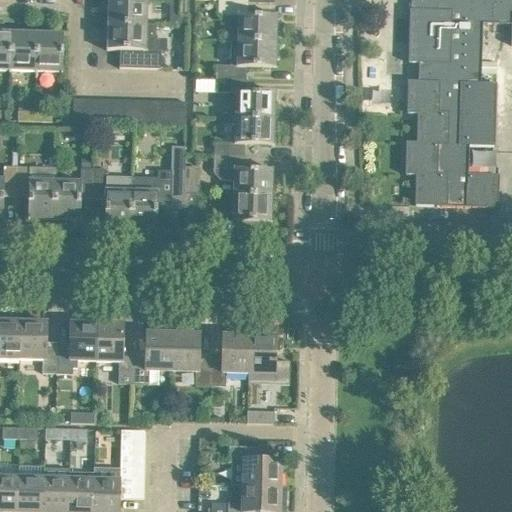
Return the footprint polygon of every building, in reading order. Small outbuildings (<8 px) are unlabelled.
[(148,26),(148,1),(114,0),(107,0),(107,25),(148,26)] [(435,208),(498,210),(499,177),(468,176),(469,148),(495,148),(497,85),(481,85),(483,25),(511,26),(511,47),(511,46),(511,0),(420,0),(420,11),(410,11),(408,64),(419,64),(418,83),(408,82),(407,115),(417,115),(416,144),(406,144),(405,176),(416,177),(415,207),(435,208)] [(170,18),(189,19),(189,2),(170,2),(170,18)] [(218,3),(218,17),(238,17),(237,42),(277,43),(278,17),(248,16),(248,4),(218,3)] [(107,25),(107,52),(120,52),(119,70),(161,71),(161,45),(154,45),(154,27),(148,26),(107,25)] [(12,33),(0,33),(0,73),(10,73),(12,33)] [(37,34),(12,33),(10,73),(36,74),(37,34)] [(62,75),(63,35),(37,34),(36,74),(62,75)] [(231,67),(216,67),(216,80),(246,81),(246,69),(276,70),(277,43),(237,42),(231,42),(231,67)] [(216,80),(216,94),(235,94),(235,119),(275,121),(276,94),(246,93),(246,81),(216,80)] [(86,125),(86,101),(73,100),(72,124),(86,125)] [(98,125),(99,101),(86,101),(86,125),(98,125)] [(110,126),(111,102),(99,101),(98,125),(110,126)] [(123,126),(123,102),(111,102),(110,126),(123,126)] [(123,102),(123,126),(135,126),(136,102),(123,102)] [(147,127),(148,103),(136,102),(135,126),(147,127)] [(160,127),(161,103),(148,103),(147,127),(160,127)] [(172,127),(173,103),(161,103),(160,127),(172,127)] [(186,104),(173,103),(172,127),(186,128),(186,104)] [(35,113),(30,113),(18,113),(17,123),(35,123),(35,113)] [(35,123),(52,124),(52,114),(35,113),(35,123)] [(235,119),(234,145),(214,144),(214,157),(244,158),(244,146),(274,147),(275,121),(235,119)] [(214,157),(213,171),(213,174),(220,181),(233,181),(233,196),(273,198),(274,171),(243,171),(244,158),(214,157)] [(0,180),(0,220),(3,220),(4,198),(16,199),(17,169),(4,168),(3,180),(0,180)] [(17,169),(16,199),(29,199),(28,221),(54,222),(55,182),(56,169),(30,169),(17,169)] [(54,222),(80,223),(81,200),(93,201),(94,171),(81,170),(80,182),(55,182),(54,222)] [(94,171),(93,201),(106,201),(105,231),(131,232),(132,192),(132,178),(107,177),(107,171),(94,171)] [(132,192),(131,232),(157,233),(158,203),(171,203),(172,183),(172,173),(158,172),(158,179),(132,178),(132,192)] [(197,222),(198,202),(198,195),(184,194),(184,201),(183,221),(197,222)] [(272,224),(273,198),(233,196),(232,223),(234,223),(233,237),(232,237),(232,238),(259,239),(259,238),(258,238),(259,223),(272,224)] [(0,360),(19,361),(21,323),(0,322),(0,360)] [(47,323),(21,323),(19,361),(42,361),(42,375),(58,349),(47,348),(47,323)] [(69,349),(58,349),(72,376),(72,370),(77,370),(78,362),(96,363),(97,325),(70,324),(69,349)] [(134,386),(134,359),(123,359),(124,326),(97,325),(96,363),(119,363),(118,385),(134,386)] [(149,372),(172,373),(173,335),(146,334),(146,359),(134,359),(134,386),(149,386),(149,372)] [(210,388),(211,361),(199,361),(200,336),(173,335),(172,373),(195,374),(195,388),(210,388)] [(211,361),(210,388),(225,389),(226,375),(249,376),(250,338),(223,337),(222,362),(211,361)] [(249,376),(248,387),(275,388),(275,377),(289,377),(289,364),(276,363),(277,338),(250,338),(249,376)] [(274,426),(274,425),(274,414),(247,413),(247,425),(274,426)] [(71,414),(71,425),(94,425),(94,415),(71,414)] [(2,440),(20,441),(20,429),(2,429),(2,440)] [(38,430),(20,429),(20,441),(37,441),(38,430)] [(70,430),(53,430),(53,442),(70,442),(70,430)] [(70,442),(88,442),(88,431),(70,430),(70,442)] [(145,433),(121,432),(121,444),(145,444),(145,433)] [(121,444),(121,455),(145,456),(145,444),(121,444)] [(243,465),(242,488),(280,489),(281,462),(265,461),(265,449),(229,449),(229,450),(229,465),(243,465)] [(145,456),(121,455),(120,466),(145,467),(145,456)] [(145,467),(120,466),(120,470),(120,477),(144,478),(145,467)] [(44,480),(42,511),(67,511),(69,480),(69,473),(69,471),(69,470),(44,469),(44,480)] [(94,474),(93,511),(119,511),(120,500),(120,489),(120,477),(120,470),(94,469),(94,474)] [(69,480),(67,511),(93,511),(94,474),(69,473),(69,480)] [(144,478),(120,477),(120,489),(144,489),(144,478)] [(17,511),(18,479),(0,478),(0,511),(17,511)] [(18,479),(17,511),(42,511),(43,480),(18,479)] [(228,504),(227,511),(285,511),(286,489),(280,489),(242,488),(231,487),(230,504),(228,504)] [(120,489),(120,500),(144,501),(144,489),(120,489)]
